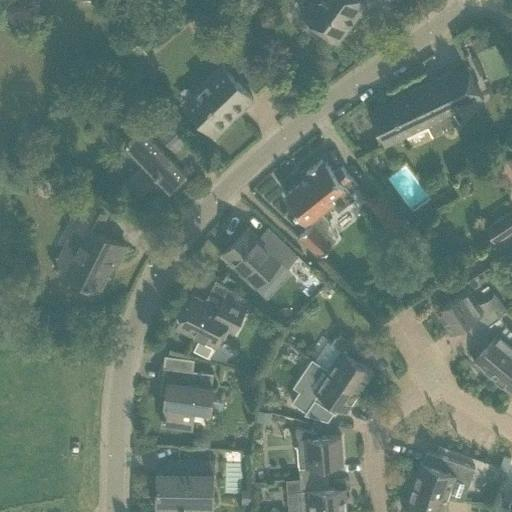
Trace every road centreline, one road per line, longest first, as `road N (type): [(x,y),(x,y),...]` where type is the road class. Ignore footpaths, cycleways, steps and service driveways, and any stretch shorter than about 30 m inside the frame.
road 1 (tertiary): [(111,511),(117,396),(130,339),(187,230),(292,129),(476,0)]
road 2 (residential): [(444,386),(401,316),(511,242)]
road 3 (residential): [(379,511),(374,426),(444,386)]
